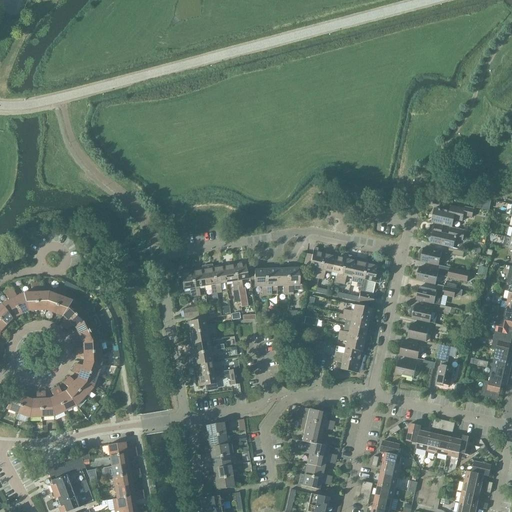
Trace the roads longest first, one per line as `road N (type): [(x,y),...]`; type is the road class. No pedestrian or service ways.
road 1 (residential): [(431,0),(59,99)]
road 2 (residential): [(402,255),(310,233),(169,255)]
road 3 (residential): [(187,417),(162,279),(169,255)]
road 4 (residential): [(511,427),(369,395)]
road 5 (residential): [(369,395),(402,255)]
road 6 (unclassified): [(0,443),(55,442),(141,424)]
